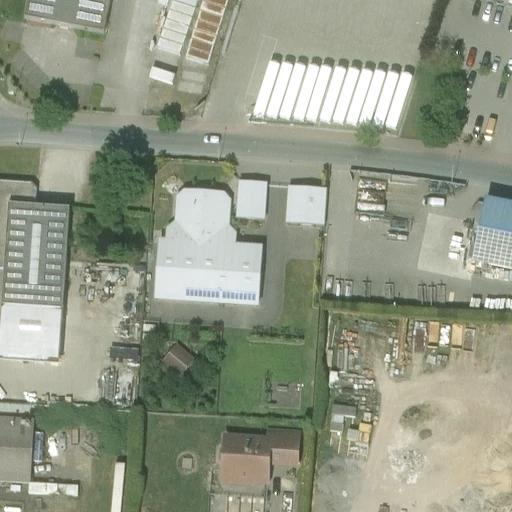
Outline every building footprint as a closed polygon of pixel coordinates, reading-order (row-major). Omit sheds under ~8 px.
[(111,0),(29,0),(25,21),(104,36),(111,0)] [(243,220),(273,220),(273,182),(244,182),(243,220)] [(30,188),(0,186),(0,268),(5,269),(9,207),(32,208),(33,192),(30,188)] [(294,225),(333,225),(333,187),(294,187),(294,225)] [(223,196),(185,194),(179,199),(177,224),(168,232),(167,245),(160,244),(156,300),(258,307),(262,251),(235,249),(236,237),(227,228),(229,203),(223,196)] [(511,208),(487,203),(474,263),(511,270),(511,208)] [(32,208),(9,207),(5,269),(2,308),(63,312),(70,211),(32,208)] [(169,361),(187,376),(200,360),(182,345),(169,361)] [(334,451),(358,452),(360,407),(335,406),(334,451)] [(34,424),(0,421),(0,483),(30,485),(34,424)] [(298,436),(269,434),(268,443),(270,444),(268,465),(296,466),(298,436)] [(268,443),(226,441),(223,475),(242,476),(248,483),(267,484),(268,465),(270,444),(268,443)]
